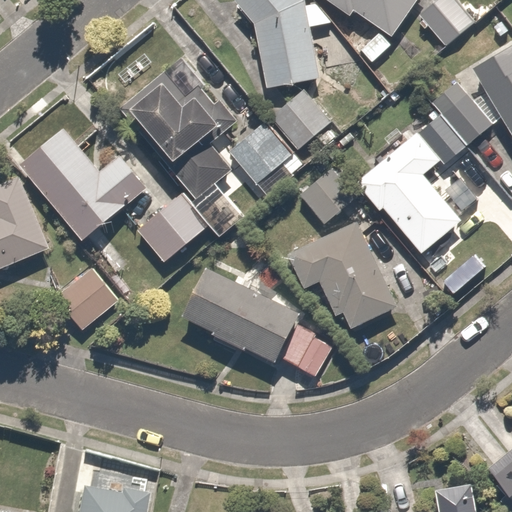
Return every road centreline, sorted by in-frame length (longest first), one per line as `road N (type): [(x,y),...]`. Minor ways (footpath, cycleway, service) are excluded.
road 1 (residential): [(0,375),(220,436),(309,440),(388,416),(436,388),(511,323)]
road 2 (residential): [(0,85),(103,0)]
